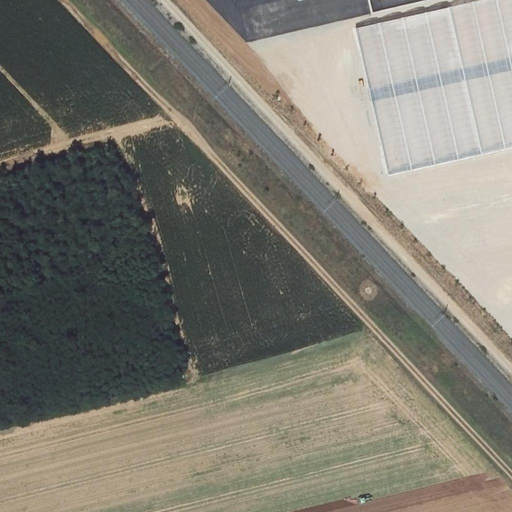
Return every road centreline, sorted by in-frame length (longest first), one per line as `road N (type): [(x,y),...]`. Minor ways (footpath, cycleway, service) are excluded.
road 1 (track): [(511,477),(59,0)]
road 2 (track): [(511,360),(167,0)]
